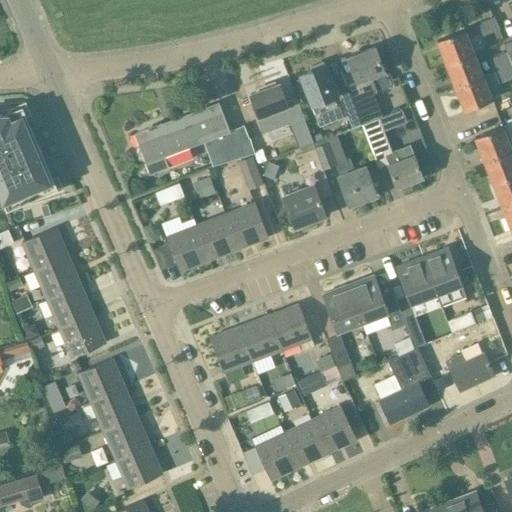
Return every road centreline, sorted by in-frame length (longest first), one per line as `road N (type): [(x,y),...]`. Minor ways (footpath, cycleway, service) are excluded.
road 1 (residential): [(49,75),(162,61),(374,0)]
road 2 (residential): [(152,308),(461,189)]
road 3 (residential): [(272,511),(511,401)]
road 4 (residential): [(152,308),(49,75)]
road 5 (residential): [(240,511),(152,308)]
road 6 (residential): [(461,189),(386,0)]
road 7 (residential): [(511,323),(461,189)]
